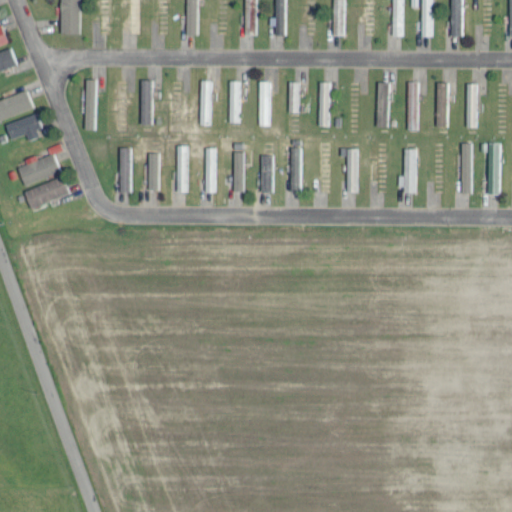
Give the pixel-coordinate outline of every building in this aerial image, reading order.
[(59,0),(59,31),(78,31),(78,0),(59,0)] [(136,0),(131,0),(127,0),(128,32),(137,31),(136,0)] [(195,0),(185,0),(186,33),(197,32),(195,0)] [(244,0),(244,32),(254,32),(255,0),(244,0)] [(343,0),(331,0),(332,33),(343,33),(343,0)] [(402,0),(391,0),(391,33),(402,33),(402,0)] [(421,34),(431,34),(432,0),(421,0),(421,34)] [(454,0),(450,0),(451,34),(462,33),(460,0),(454,0)] [(0,49),(0,68),(16,63),(10,45),(0,49)] [(94,127),(95,77),(85,76),(84,127),(94,127)] [(139,123),(150,123),(151,78),(140,77),(139,123)] [(209,123),(210,78),(200,78),(199,122),(209,123)] [(229,120),(239,120),(239,78),(229,78),(229,120)] [(259,124),(269,123),(269,79),(258,79),(259,124)] [(288,110),(298,110),(298,79),(288,80),(288,110)] [(329,79),(319,79),(318,123),(328,123),(329,79)] [(387,124),(388,80),(377,79),(376,124),(387,124)] [(416,101),(417,79),(408,79),(407,101),(416,101)] [(436,114),(438,114),(438,123),(446,124),(447,79),(437,79),(436,114)] [(466,124),(476,124),(476,80),(466,80),(466,124)] [(0,117),(32,105),(26,88),(0,97),(0,117)] [(40,135),(36,113),(5,119),(9,136),(26,132),(27,137),(40,135)] [(461,191),(470,191),(471,140),(461,140),(461,191)] [(487,191),(498,192),(499,141),(488,141),(487,191)] [(187,143),(177,143),(176,189),(186,190),(187,143)] [(119,189),(129,190),(130,145),(119,145),(119,189)] [(204,189),(215,190),(215,145),(205,145),(204,189)] [(299,189),(300,145),(290,145),(290,189),(299,189)] [(346,189),(356,190),(357,146),(347,146),(346,189)] [(403,174),(398,174),(397,188),(414,188),(415,146),(404,146),(403,174)] [(233,189),(242,189),(243,149),(233,149),(233,189)] [(157,150),(148,150),(148,188),(158,188),(157,150)] [(24,183),(59,169),(52,151),(36,157),(34,154),(23,158),(25,162),(16,165),(24,183)] [(272,190),(272,152),(260,152),(261,190),(272,190)] [(31,207),(68,191),(61,173),(23,189),(31,207)]
